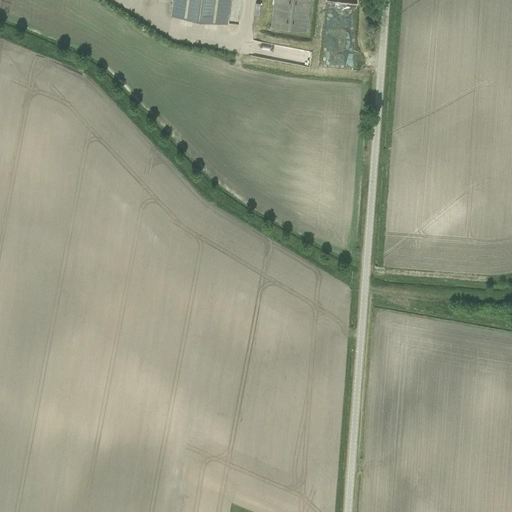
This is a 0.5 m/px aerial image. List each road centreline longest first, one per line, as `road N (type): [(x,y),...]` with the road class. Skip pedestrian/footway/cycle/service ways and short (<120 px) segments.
road 1 (unclassified): [(347,511),(385,0)]
road 2 (unknown): [(364,284),(511,289)]
